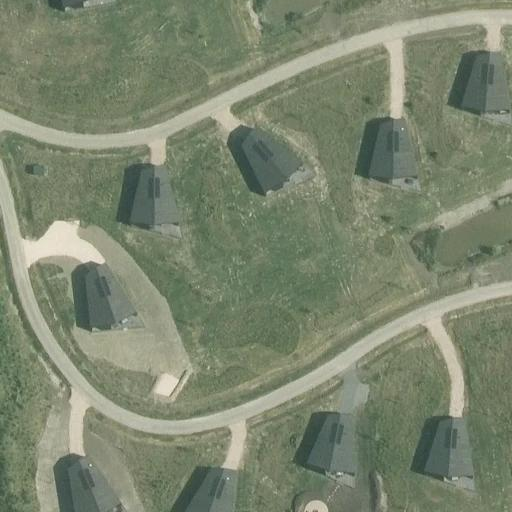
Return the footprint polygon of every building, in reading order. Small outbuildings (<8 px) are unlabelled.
[(112,0),(60,0),(63,14),(115,3),(112,0)] [(476,61),(460,112),(511,127),(500,57),(476,61)] [(380,129),(368,181),(420,193),(404,124),(380,129)] [(256,132),(241,151),(264,199),(312,175),(256,132)] [(141,176),(129,228),(181,240),(165,171),(141,176)] [(105,268),(85,281),(90,333),(143,328),(105,268)] [(328,421),(306,469),(354,491),(352,420),(328,421)] [(439,426),(424,477),(474,493),(463,423),(439,426)] [(94,466),(70,468),(73,511),(119,511),(121,511),(94,466)] [(211,474),(187,511),(232,511),(235,476),(211,474)]
